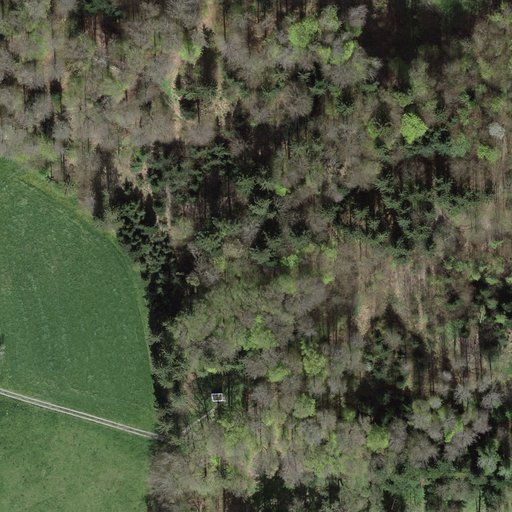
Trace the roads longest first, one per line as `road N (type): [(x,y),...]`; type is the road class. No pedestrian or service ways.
road 1 (track): [(0,158),(35,118),(123,111),(182,119),(240,143),(309,189),(357,277),(343,317),(289,358),(273,390),(246,413)]
road 2 (track): [(0,391),(177,439),(238,415),(363,388),(473,390),(511,378)]
road 3 (track): [(428,0),(470,46),(504,126),(489,207),(479,222),(457,226)]
